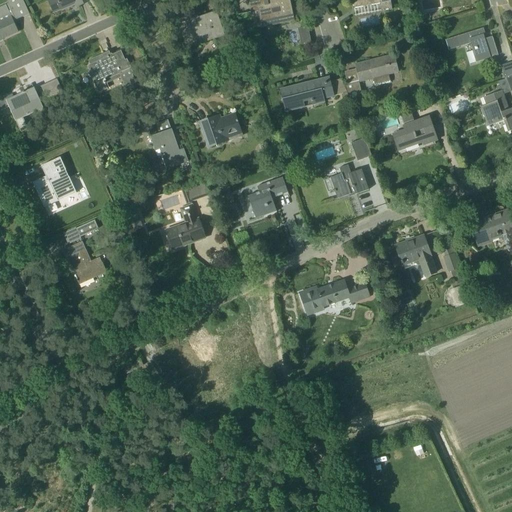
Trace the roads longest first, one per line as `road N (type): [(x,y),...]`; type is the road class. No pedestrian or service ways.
road 1 (residential): [(123,351),(371,230),(511,177)]
road 2 (track): [(262,282),(324,485),(286,511)]
road 3 (residential): [(123,351),(91,511)]
road 4 (residential): [(0,76),(149,13)]
road 5 (unclassified): [(61,389),(0,245)]
